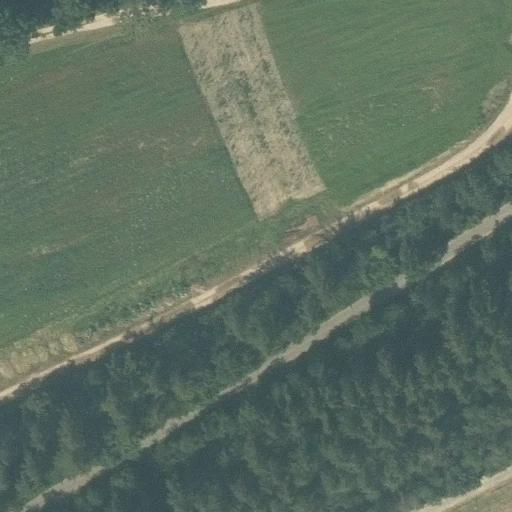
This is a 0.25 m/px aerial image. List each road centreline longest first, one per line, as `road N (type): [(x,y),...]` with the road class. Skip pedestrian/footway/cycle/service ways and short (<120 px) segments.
road 1 (track): [(511,129),(500,147),(0,408)]
road 2 (track): [(45,511),(511,220)]
road 3 (track): [(0,42),(75,15),(240,0)]
